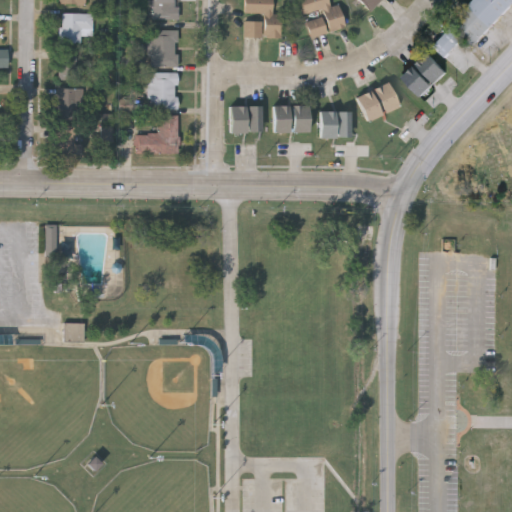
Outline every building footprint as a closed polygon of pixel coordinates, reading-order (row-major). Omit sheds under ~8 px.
[(151,18),(151,0),(177,0),(177,18),(151,18)] [(243,13),(243,0),(272,0),(272,13),(280,13),(280,37),(242,36),(243,19),(260,20),(260,13),(243,13)] [(310,36),(304,17),(303,17),(298,0),(328,0),(330,6),(338,4),(344,27),(310,36)] [(379,0),(370,10),(360,0),(379,0)] [(511,0),(511,1),(472,44),(450,23),(471,0),(511,0)] [(59,41),(59,11),(92,11),(92,34),(81,34),(81,41),(59,41)] [(444,55),(433,44),(449,28),(460,38),(444,55)] [(177,65),(148,65),(148,29),(177,29),(177,65)] [(57,78),(57,48),(75,48),(75,78),(57,78)] [(446,71),(421,95),(402,76),(426,51),(446,71)] [(177,108),(148,108),(148,72),(177,72),(177,108)] [(356,96),(387,82),(398,107),(366,120),(356,96)] [(75,117),(57,117),(57,87),(75,87),(75,117)] [(307,131),(272,131),(272,104),(307,104),(307,131)] [(260,105),(260,130),(246,130),(246,131),(229,131),(229,105),(260,105)] [(350,110),(350,137),(318,137),(318,110),(350,110)] [(177,114),(177,152),(134,153),(134,134),(157,133),(157,115),(177,114)] [(76,124),(76,153),(57,153),(58,124),(76,124)] [(82,342),(82,326),(64,326),(64,342),(82,342)] [(94,472),(101,466),(94,459),(87,464),(94,472)]
